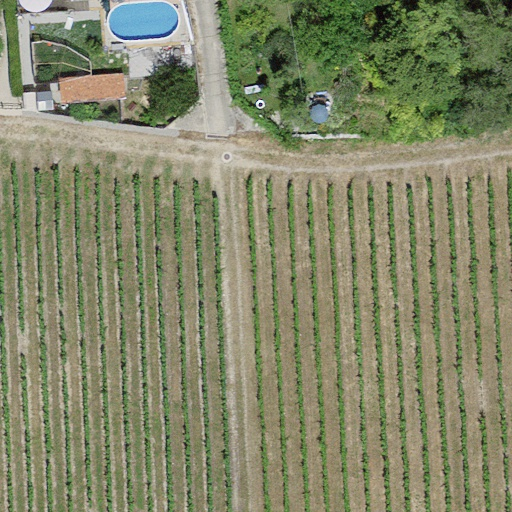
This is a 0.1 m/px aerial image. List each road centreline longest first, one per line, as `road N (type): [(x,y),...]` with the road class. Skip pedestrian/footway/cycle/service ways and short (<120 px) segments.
road 1 (track): [(0,126),(333,161),(511,142)]
road 2 (track): [(208,0),(223,153)]
